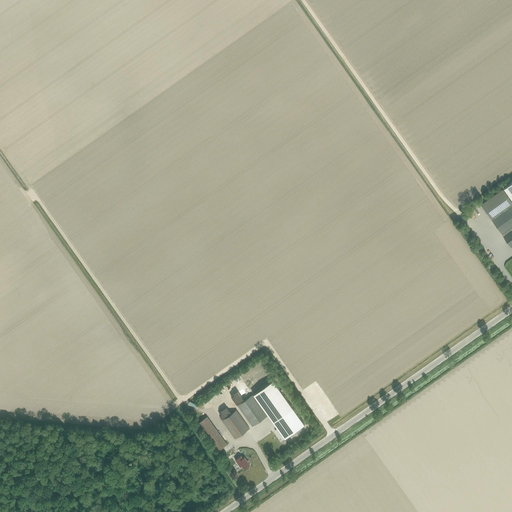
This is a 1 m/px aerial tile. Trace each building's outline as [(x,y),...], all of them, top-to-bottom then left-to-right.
[(511,248),(511,182),(504,188),(511,199),(511,202),(502,189),(481,205),(503,235),(511,248)] [(293,408),(273,380),(253,394),(273,422),(293,408)] [(252,426),(268,415),(253,395),(237,405),(252,426)] [(235,439),(249,428),(236,410),(222,421),(235,439)] [(217,452),(227,444),(207,416),(197,424),(217,452)] [(240,467),(242,466),(244,469),(250,464),(244,457),(242,458),(241,456),(235,460),(240,467)]
